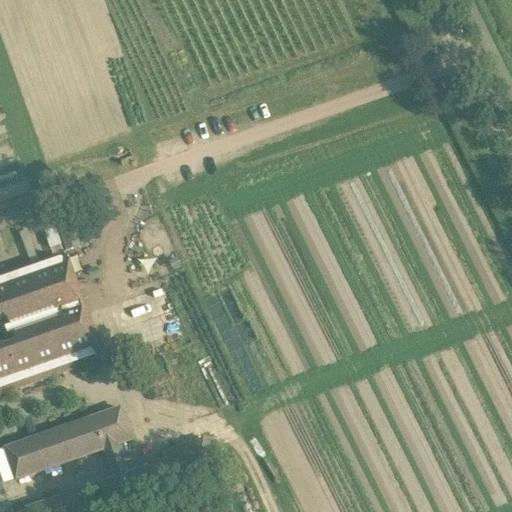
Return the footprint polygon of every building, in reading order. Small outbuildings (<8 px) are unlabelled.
[(0,275),(0,393),(100,358),(63,253),(0,275)] [(16,482),(121,446),(134,441),(121,406),(5,447),(16,482)] [(163,459),(114,477),(21,510),(21,511),(121,511),(220,477),(213,455),(206,436),(160,452),(163,459)] [(224,451),(213,455),(220,477),(232,473),(224,451)] [(14,511),(0,468),(0,511),(14,511)]
